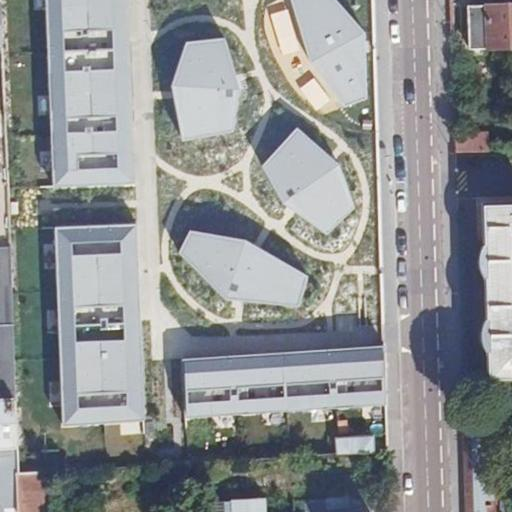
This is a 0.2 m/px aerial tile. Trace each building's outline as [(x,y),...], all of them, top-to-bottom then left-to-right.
[(128,0),(47,0),(49,50),(52,136),(53,172),(55,191),(136,188),(128,0)] [(335,0),(291,0),(311,63),(347,108),(365,100),(365,38),(365,33),(335,0)] [(511,51),(511,8),(483,9),(484,52),(511,51)] [(484,52),(483,9),(465,10),(466,53),(484,52)] [(226,46),(188,50),(175,90),(174,95),(176,101),(184,147),(235,140),(240,96),(236,82),(234,79),(233,73),(226,46)] [(296,135),(261,172),(282,210),(285,211),(288,214),(293,217),(327,241),(353,214),(338,173),(331,167),(327,163),(322,160),(296,135)] [(482,141),(453,141),(454,155),(482,155),(482,141)] [(511,207),(484,208),(490,382),(511,380),(511,207)] [(138,230),(56,231),(57,291),(60,357),(62,426),(104,424),(145,421),(141,322),(138,230)] [(248,252),(192,245),(184,262),(230,312),(238,312),(244,312),(304,315),(311,287),(257,256),(253,255),(248,252)] [(0,400),(12,400),(11,359),(9,293),(8,246),(0,246),(0,400)] [(386,359),(184,365),(186,424),(388,416),(386,359)] [(0,447),(14,447),(13,404),(12,400),(0,400),(0,447)] [(492,511),(491,443),(463,444),(465,511),(492,511)] [(42,511),(41,474),(14,476),(15,506),(15,511),(42,511)] [(295,511),(328,511),(328,500),(294,503),(295,511)] [(262,511),(262,501),(231,502),(231,511),(262,511)]
